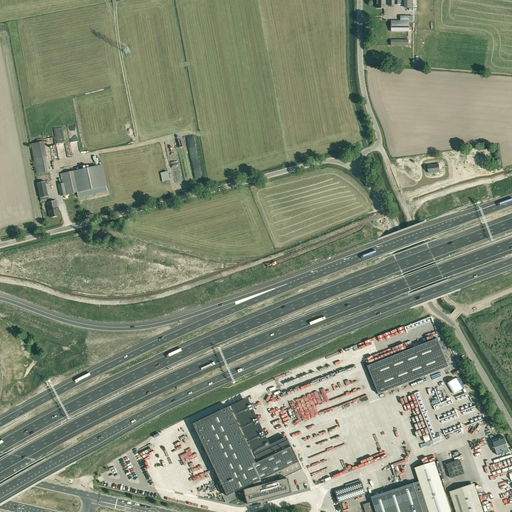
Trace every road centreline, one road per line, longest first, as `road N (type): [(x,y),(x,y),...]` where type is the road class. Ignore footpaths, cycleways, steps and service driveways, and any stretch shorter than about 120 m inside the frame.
road 1 (motorway): [(0,490),(213,380),(511,260)]
road 2 (motorway): [(511,223),(209,341),(0,447)]
road 3 (motorway): [(0,466),(183,372),(511,243)]
road 4 (unclassified): [(0,244),(323,161),(352,168)]
road 5 (motorway): [(288,286),(0,423)]
road 6 (unclassified): [(511,423),(456,327),(431,306),(370,183),(352,168)]
road 7 (track): [(68,226),(51,164),(138,144),(114,0)]
road 8 (motorway): [(288,286),(127,329),(89,327),(0,298)]
road 9 (motorway): [(511,202),(288,286)]
road 10 (unclassified): [(377,145),(360,64),(359,0)]
road 11 (unknown): [(499,511),(466,439),(406,455)]
road 12 (unknown): [(397,438),(457,412),(439,398),(399,408)]
